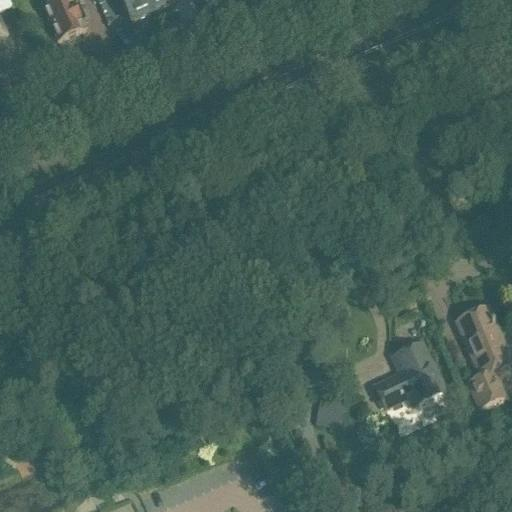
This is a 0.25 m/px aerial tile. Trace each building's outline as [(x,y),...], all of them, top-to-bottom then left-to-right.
[(0,0),(0,52),(7,49),(0,33),(0,15),(12,10),(7,0),(0,0)] [(67,0),(48,0),(39,4),(59,48),(83,37),(80,31),(89,27),(90,23),(82,5),(78,4),(71,7),(67,0)] [(95,0),(98,5),(107,1),(108,3),(114,0),(118,0),(131,28),(152,18),(143,0),(95,0)] [(143,0),(152,18),(172,10),(170,5),(182,0),(143,0)] [(505,403),(499,391),(506,387),(509,380),(506,373),(511,370),(487,320),(456,334),(480,384),(468,390),(480,416),(505,403)] [(443,400),(420,352),(392,365),(400,383),(374,395),(384,416),(410,404),(414,413),(443,400)]
